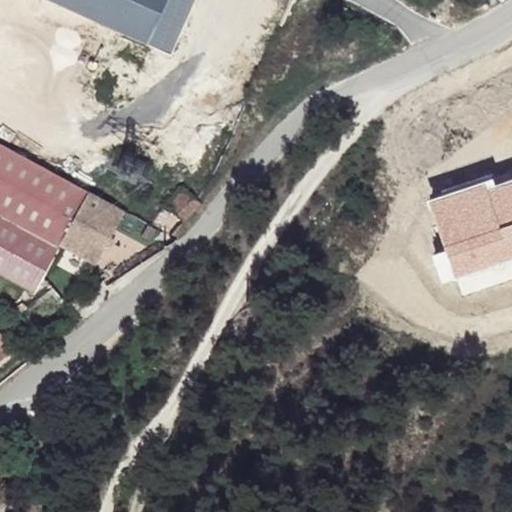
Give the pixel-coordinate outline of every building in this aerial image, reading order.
[(161,0),(62,0),(145,35),(161,0)] [(92,191),(0,139),(0,208),(4,211),(0,218),(0,274),(35,295),(63,243),(92,191)] [(511,182),(432,209),(456,278),(511,259),(511,182)] [(165,201),(183,218),(200,201),(183,183),(165,201)] [(127,209),(92,191),(63,243),(99,260),(127,209)] [(277,284),(261,292),(272,330),(308,310),(277,284)]
